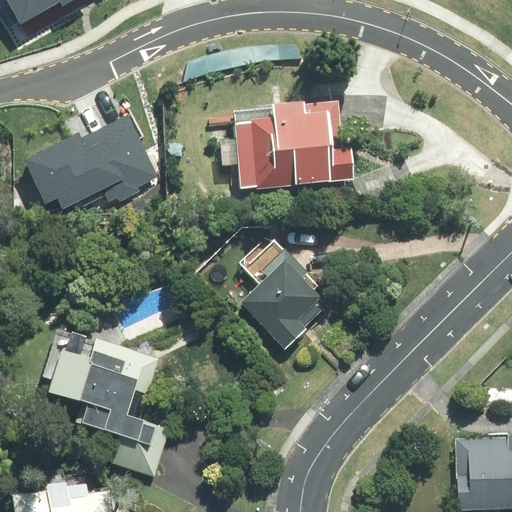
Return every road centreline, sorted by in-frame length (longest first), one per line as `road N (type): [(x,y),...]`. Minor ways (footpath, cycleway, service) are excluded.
road 1 (residential): [(511,106),(419,43),(342,17),(268,12),(194,25),(88,71),(0,94)]
road 2 (residential): [(511,255),(335,432),(309,470),(300,511)]
